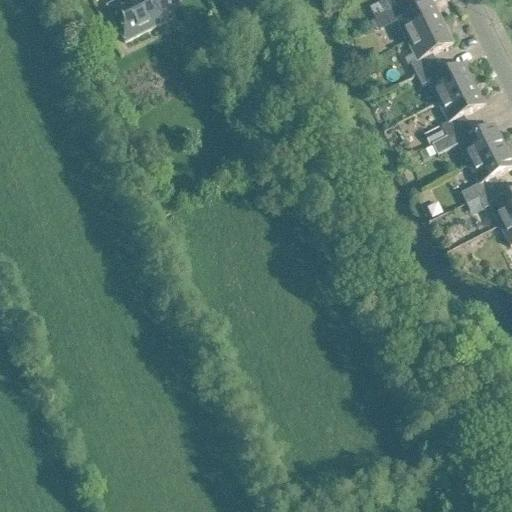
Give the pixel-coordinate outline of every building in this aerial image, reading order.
[(160,21),(181,10),(175,0),(143,0),(135,5),(132,0),(129,0),(110,10),(128,45),(150,34),(149,32),(158,28),(157,27),(162,24),(160,21)] [(392,0),(379,7),(384,18),(406,7),(402,0),(392,0)] [(379,7),(369,12),(375,23),(384,18),(379,7)] [(411,17),(406,7),(384,18),(390,29),(396,26),(406,46),(442,27),(431,7),(411,17)] [(380,34),(390,29),(384,18),(375,23),(380,34)] [(453,48),(442,27),(406,46),(416,65),(410,69),(415,80),(437,68),(432,59),(453,48)] [(442,78),(437,68),(415,80),(421,91),(427,87),(437,107),(473,89),(463,68),(442,78)] [(484,110),(473,89),(437,107),(447,127),(441,130),(446,141),(468,130),(463,120),(484,110)] [(473,140),(468,130),(446,141),(436,147),(441,158),(458,149),(468,169),(504,151),(493,130),(473,140)] [(443,141),(438,132),(424,139),(429,149),(443,141)] [(511,172),(511,166),(504,151),(468,169),(478,189),(460,198),(466,209),(477,203),(499,192),(494,182),(511,172)] [(511,197),(504,202),(499,192),(477,203),(483,214),(489,211),(499,231),(511,224),(511,197)] [(511,250),(511,224),(499,231),(510,251),(511,250)]
